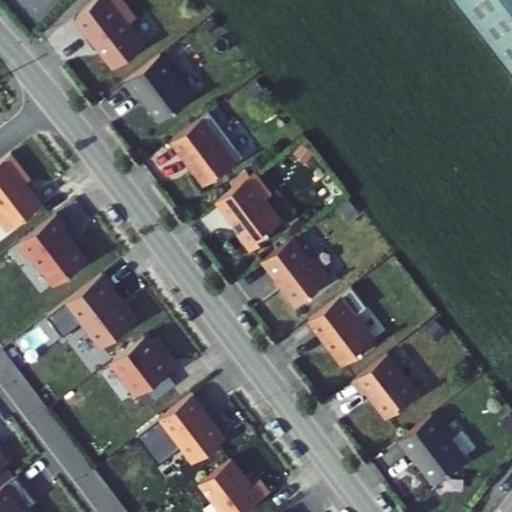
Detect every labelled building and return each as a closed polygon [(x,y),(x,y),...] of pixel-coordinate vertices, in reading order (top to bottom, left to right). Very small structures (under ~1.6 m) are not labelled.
[(143,30),(119,0),(115,0),(84,31),(102,54),(100,55),(121,82),(152,57),(136,36),(143,30)] [(511,0),(464,0),(511,61),(511,0)] [(199,109),(166,68),(131,96),(144,112),(147,109),(168,134),(199,109)] [(249,168),(215,125),(177,154),(212,198),(249,168)] [(0,219),(11,234),(45,209),(29,187),(33,184),(14,159),(0,168),(0,219)] [(277,206),(260,185),(222,214),(245,244),(245,247),(257,263),(275,249),(272,245),(288,233),(271,211),(277,206)] [(38,257),(61,288),(91,265),(67,233),(70,231),(61,219),(24,247),(34,260),(38,257)] [(316,270),(300,249),(268,273),(302,317),(337,290),(319,267),(316,270)] [(373,319),(357,300),(315,333),(349,377),(381,353),(361,328),(373,319)] [(121,363),(146,397),(176,375),(151,341),(121,363)] [(425,406),(394,366),(359,393),(370,407),(373,405),(393,430),(425,406)] [(169,423),(203,468),(234,445),(211,415),(213,413),(203,398),(169,423)] [(473,472),(438,427),(405,453),(416,467),(418,466),(441,496),(473,472)] [(210,488),(228,511),(261,511),(279,499),(268,485),(260,491),(241,465),(210,488)] [(22,488),(0,505),(0,511),(35,511),(28,502),(31,500),(22,488)]
